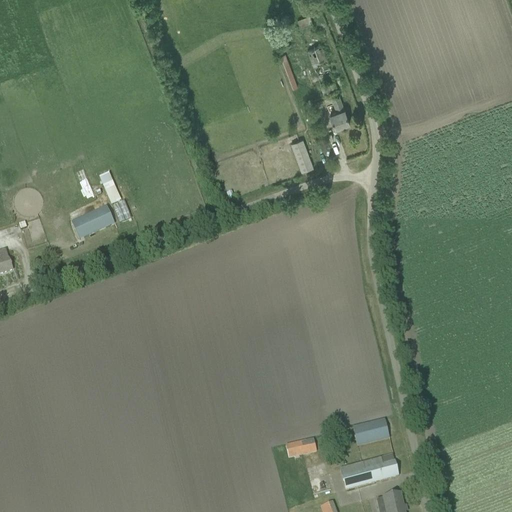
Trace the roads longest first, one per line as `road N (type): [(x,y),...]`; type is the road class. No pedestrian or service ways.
road 1 (unclassified): [(0,298),(251,203),(374,171)]
road 2 (unclassified): [(428,511),(376,274),(374,171)]
road 3 (unclassified): [(374,171),(371,98),(333,0)]
